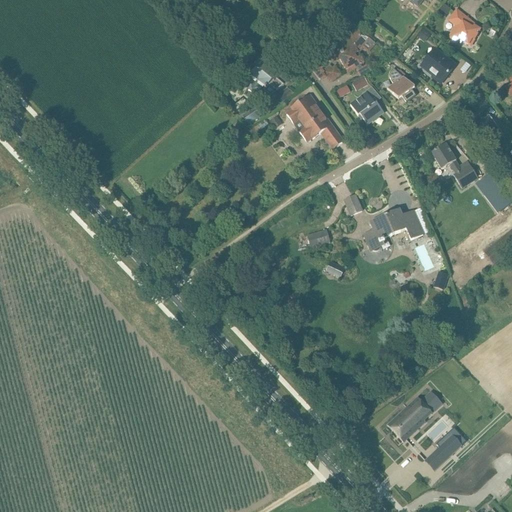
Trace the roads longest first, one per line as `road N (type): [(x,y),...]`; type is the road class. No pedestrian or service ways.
road 1 (primary): [(376,511),(0,104)]
road 2 (residential): [(322,180),(469,89),(511,11)]
road 3 (track): [(190,280),(322,180)]
